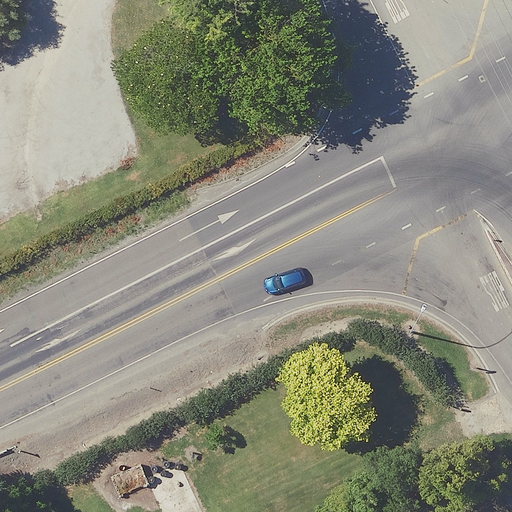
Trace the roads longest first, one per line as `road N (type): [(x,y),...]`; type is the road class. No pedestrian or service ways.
road 1 (trunk): [(0,389),(397,186),(445,146)]
road 2 (unclassified): [(372,0),(445,146)]
road 3 (trunk): [(511,277),(445,146)]
